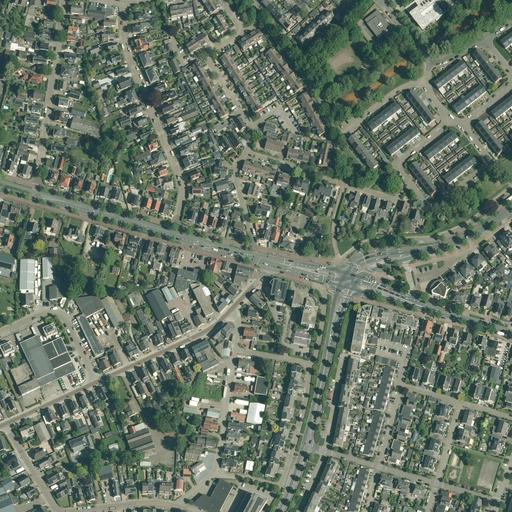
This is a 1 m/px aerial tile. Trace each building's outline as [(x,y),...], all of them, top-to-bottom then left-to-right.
[(30,0),(29,7),(38,8),(39,0),(30,0)] [(266,9),(272,3),(274,2),(272,0),(271,1),(269,0),(266,0),(262,4),(266,9)] [(420,0),(415,4),(418,8),(416,10),(418,14),(414,17),(412,19),(415,23),(417,21),(424,30),(424,29),(436,20),(436,21),(444,16),(443,14),(450,9),(449,8),(451,6),(459,0),(420,0)] [(207,11),(216,5),(213,1),(204,6),(207,11)] [(266,9),(270,13),(276,8),(272,3),(266,9)] [(219,10),(216,5),(207,11),(210,16),(219,10)] [(24,26),(30,28),(35,8),(29,7),(24,26)] [(72,7),(72,8),(71,8),(71,10),(71,11),(71,14),(80,15),(80,16),(82,17),(83,14),(83,9),(80,8),(80,7),(78,7),(77,8),(72,7)] [(89,7),(89,11),(87,17),(88,18),(97,19),(102,20),(111,16),(112,11),(89,7)] [(176,18),(174,8),(169,9),(170,14),(167,14),(168,19),(171,19),(171,23),(177,22),(176,18)] [(270,13),(274,18),(280,12),(276,8),(270,13)] [(388,29),(387,31),(385,28),(388,25),(377,11),(365,21),(367,24),(367,25),(378,39),(383,35),(386,39),(392,34),(388,29)] [(274,18),(278,22),(284,17),(280,12),(274,18)] [(324,16),(330,23),(334,19),(329,12),(324,16)] [(214,26),(223,20),(220,15),(212,21),(214,26)] [(82,17),(80,16),(77,16),(77,18),(70,17),(70,23),(77,24),(77,23),(82,24),(82,20),(88,21),(88,18),(87,17),(84,17),(82,17)] [(324,16),(320,21),(325,27),(330,23),(324,16)] [(278,22),(282,27),(288,21),(284,17),(278,22)] [(226,25),(223,20),(214,26),(217,30),(226,25)] [(288,21),(282,27),(286,31),(292,26),(291,24),(288,21)] [(319,21),(318,22),(315,25),(321,31),(325,27),(320,21),(319,21)] [(226,25),(217,30),(220,35),(229,30),(226,25)] [(315,25),(311,29),(316,35),(321,31),(315,25)] [(311,29),(306,33),(312,39),(316,35),(311,29)] [(256,31),(252,34),(257,42),(262,39),(260,37),(257,32),(256,31)] [(103,34),(101,34),(101,35),(96,35),(97,39),(99,39),(102,39),(102,42),(108,42),(107,40),(114,39),(114,34),(111,34),(111,33),(106,33),(106,34),(103,34)] [(209,43),(206,38),(208,37),(205,33),(203,34),(203,35),(199,37),(204,46),(209,43)] [(312,39),(306,33),(302,37),(307,43),(312,39)] [(253,45),(257,42),(252,34),(247,37),(253,45)] [(298,36),(300,38),(297,41),(303,47),(307,43),(302,37),(300,35),(298,36)] [(194,40),(199,49),(204,46),(199,37),(196,39),(194,37),(193,38),(194,40)] [(247,37),(243,40),(248,48),(253,45),(247,37)] [(134,44),(135,44),(135,45),(136,44),(136,46),(145,44),(148,43),(151,42),(150,40),(145,41),(144,38),(141,38),(137,39),(138,40),(134,41),(134,44)] [(505,50),(510,46),(505,39),(500,43),(505,50)] [(195,52),(199,49),(194,40),(189,43),(195,52)] [(243,51),(248,48),(243,40),(238,43),(243,51)] [(189,43),(188,41),(185,43),(186,45),(185,46),(190,55),(195,52),(189,43)] [(16,51),(18,51),(23,52),(24,48),(17,46),(17,44),(10,43),(9,50),(16,51)] [(37,43),(36,50),(48,51),(49,45),(44,44),(41,43),(37,43)] [(136,51),(137,51),(137,52),(140,51),(140,52),(144,51),(144,50),(147,50),(145,44),(136,46),(137,48),(136,48),(136,49),(135,49),(136,51)] [(108,53),(117,51),(116,45),(111,46),(111,45),(107,46),(104,46),(105,53),(108,53)] [(97,47),(92,50),(89,51),(91,56),(99,52),(97,47)] [(268,59),(276,53),(273,49),(265,55),(268,59)] [(473,55),(477,60),(483,55),(479,50),(473,55)] [(142,63),(149,60),(149,59),(151,58),(149,53),(139,57),(142,63)] [(222,64),(231,58),(228,53),(219,59),(222,64)] [(271,64),(280,58),(276,53),(268,59),(271,64)] [(72,60),(75,61),(76,56),(73,55),(68,54),(68,55),(65,55),(64,59),(68,60),(68,61),(72,62),(72,60)] [(480,65),(487,60),(483,55),(477,60),(480,65)] [(107,59),(109,62),(107,63),(107,64),(107,66),(108,66),(110,66),(121,62),(121,60),(120,59),(118,56),(114,58),(113,57),(110,58),(107,59)] [(38,57),(36,57),(35,64),(46,66),(47,59),(42,59),(42,58),(38,57)] [(233,63),(231,58),(222,64),(225,68),(233,63)] [(283,62),(280,58),(271,64),(275,68),(283,62)] [(149,61),(149,60),(142,63),(144,69),(151,66),(150,63),(152,62),(151,60),(149,61)] [(177,66),(175,60),(169,62),(172,68),(177,66)] [(480,65),(484,70),(490,65),(487,60),(480,65)] [(193,72),(202,67),(199,62),(191,67),(193,72)] [(286,66),(283,62),(275,68),(278,72),(286,66)] [(458,66),(463,72),(467,68),(462,62),(458,66)] [(233,63),(225,68),(228,73),(236,67),(233,63)] [(484,70),(488,74),(494,69),(490,65),(484,70)] [(177,66),(172,68),(175,74),(180,72),(177,66)] [(286,66),(278,72),(281,77),(290,71),(286,66)] [(458,66),(453,69),(458,76),(463,72),(458,66)] [(196,77),(205,72),(202,67),(193,72),(196,77)] [(239,72),(236,67),(228,73),(231,77),(239,72)] [(115,71),(112,72),(115,78),(118,77),(126,74),(123,68),(119,70),(118,69),(115,70),(115,71)] [(458,76),(453,69),(448,73),(453,79),(458,76)] [(488,74),(491,79),(498,74),(494,69),(488,74)] [(148,78),(155,75),(155,74),(157,73),(156,71),(154,72),(153,70),(146,73),(148,78)] [(293,75),(290,71),(281,77),(285,81),(293,75)] [(208,76),(205,72),(196,77),(199,81),(208,76)] [(233,82),(242,76),(239,72),(231,77),(233,82)] [(448,73),(443,77),(448,83),(453,79),(448,73)] [(502,79),(498,74),(491,79),(495,84),(502,79)] [(32,82),(32,83),(32,86),(36,87),(36,84),(36,83),(41,83),(42,77),(35,76),(29,75),(29,76),(23,75),(22,76),(22,79),(28,80),(28,81),(28,82),(32,82)] [(155,75),(148,78),(151,84),(158,81),(157,79),(159,78),(158,76),(156,76),(155,75)] [(293,75),(285,81),(288,86),(296,79),(293,75)] [(86,85),(87,87),(91,86),(90,76),(83,78),(85,86),(86,85)] [(210,81),(208,76),(199,81),(201,86),(210,81)] [(245,81),(242,76),(233,82),(236,87),(245,81)] [(186,84),(183,78),(182,77),(177,80),(180,86),(181,85),(186,84)] [(443,77),(439,80),(444,87),(448,83),(443,77)] [(116,88),(130,83),(128,79),(114,85),(116,88)] [(300,84),(296,79),(288,86),(292,90),(300,84)] [(444,87),(439,80),(434,84),(439,91),(444,87)] [(94,90),(100,88),(97,81),(91,84),(94,90)] [(213,86),(210,81),(201,86),(204,91),(213,86)] [(245,81),(236,87),(239,91),(248,86),(245,81)] [(63,83),(62,84),(60,84),(59,90),(68,92),(69,85),(69,84),(67,84),(66,83),(63,83)] [(130,83),(116,88),(118,92),(131,87),(130,83)] [(157,87),(152,89),(155,94),(162,91),(164,90),(162,84),(160,85),(156,86),(157,87)] [(303,88),(300,84),(292,90),(295,94),(303,88)] [(216,91),(213,86),(204,91),(207,96),(216,91)] [(251,90),(248,86),(239,91),(242,96),(251,90)] [(481,86),(476,90),(481,96),(486,93),(481,86)] [(100,88),(94,90),(96,96),(102,93),(100,88)] [(68,97),(78,101),(80,93),(70,90),(68,97)] [(245,101),(254,95),(251,90),(242,96),(245,101)] [(476,90),(472,94),(477,100),(481,96),(476,90)] [(216,91),(207,96),(209,100),(218,95),(216,91)] [(30,98),(33,99),(41,101),(42,93),(34,92),(34,94),(31,94),(30,98)] [(124,97),(125,101),(135,96),(134,95),(135,94),(134,92),(133,92),(126,94),(127,97),(126,97),(124,97)] [(175,99),(175,98),(177,97),(174,92),(172,92),(168,94),(167,93),(164,95),(160,97),(163,104),(166,102),(166,103),(172,101),(171,100),(175,99)] [(407,97),(410,102),(417,97),(413,92),(407,97)] [(298,99),(300,103),(309,99),(307,94),(298,99)] [(467,97),(472,104),(477,100),(472,94),(467,97)] [(221,100),(218,95),(209,100),(212,105),(221,100)] [(257,100),(254,95),(245,101),(248,105),(257,100)] [(136,98),(135,96),(125,101),(122,102),(120,103),(118,103),(117,104),(118,107),(120,107),(122,106),(122,105),(124,104),(125,106),(128,105),(137,101),(137,100),(137,98),(136,98)] [(410,102),(414,106),(421,101),(417,97),(410,102)] [(467,97),(462,101),(467,107),(472,104),(467,97)] [(58,98),(57,105),(60,105),(60,108),(67,109),(67,107),(68,107),(69,100),(58,98)] [(312,103),(309,99),(300,103),(303,108),(312,103)] [(221,100),(212,105),(215,110),(224,105),(221,100)] [(260,104),(257,100),(248,105),(251,110),(260,104)] [(424,106),(421,101),(414,106),(418,111),(424,106)] [(462,101),(457,105),(463,111),(467,107),(462,101)] [(500,106),(505,113),(510,109),(505,102),(500,106)] [(186,107),(188,112),(189,112),(191,118),(197,116),(200,115),(196,103),(189,106),(186,107)] [(303,108),(306,113),(314,108),(312,103),(303,108)] [(396,103),(391,107),(396,114),(401,110),(396,103)] [(263,109),(260,104),(251,110),(254,114),(263,109)] [(162,111),(161,111),(162,114),(163,114),(164,115),(173,111),(175,110),(172,105),(171,106),(161,110),(162,111)] [(226,110),(224,105),(215,110),(217,115),(226,110)] [(458,115),(463,111),(457,105),(453,108),(458,115)] [(33,107),(30,107),(29,113),(32,113),(40,115),(40,108),(36,108),(36,107),(33,106),(33,107)] [(139,106),(131,109),(129,110),(132,116),(134,116),(142,112),(139,106)] [(418,111),(421,116),(428,111),(424,106),(418,111)] [(500,106),(496,110),(501,116),(505,113),(500,106)] [(386,111),(391,117),(396,114),(391,107),(386,111)] [(317,113),(314,108),(306,113),(308,118),(317,113)] [(226,110),(217,115),(220,120),(229,114),(226,110)] [(501,116),(496,110),(491,114),(496,120),(501,116)] [(386,111),(382,114),(387,121),(391,117),(386,111)] [(421,116),(425,121),(432,116),(428,111),(421,116)] [(73,121),(73,119),(74,116),(64,112),(63,115),(56,114),(54,122),(63,123),(66,124),(67,119),(73,121)] [(311,123),(320,118),(317,113),(308,118),(311,123)] [(387,121),(382,114),(377,118),(382,125),(387,121)] [(173,119),(173,116),(165,119),(168,125),(175,122),(178,120),(176,117),(173,119)] [(435,121),(432,116),(425,121),(429,125),(435,121)] [(24,123),(27,124),(37,125),(38,119),(34,118),(34,117),(30,117),(25,117),(24,123)] [(198,127),(199,127),(205,125),(204,121),(202,122),(200,117),(195,119),(197,124),(198,127)] [(147,126),(146,125),(147,124),(144,118),(136,122),(134,123),(137,129),(139,128),(143,126),(143,128),(144,128),(145,128),(147,127),(147,126)] [(236,120),(234,118),(229,121),(235,130),(237,128),(239,132),(241,131),(241,132),(245,130),(244,129),(245,128),(243,124),(243,123),(241,121),(241,122),(239,118),(236,120)] [(322,123),(320,118),(311,123),(313,127),(322,123)] [(377,118),(372,122),(377,128),(382,125),(377,118)] [(100,127),(73,119),(73,121),(71,129),(97,136),(100,127)] [(377,128),(372,122),(367,126),(372,132),(377,128)] [(486,127),(484,125),(482,122),(476,127),(479,132),(486,127)] [(220,123),(211,129),(212,132),(216,130),(218,133),(223,129),(220,123)] [(322,123),(313,127),(316,132),(325,127),(322,123)] [(24,133),(26,133),(28,134),(36,135),(37,129),(32,128),(33,128),(30,127),(30,126),(22,124),(22,126),(23,127),(22,132),(24,133)] [(275,128),(265,125),(263,132),(271,135),(270,138),(276,139),(277,135),(274,134),(275,128)] [(177,127),(173,128),(170,130),(172,136),(179,133),(181,132),(179,127),(177,128),(177,127)] [(327,132),(325,127),(316,132),(318,137),(327,132)] [(479,132),(483,137),(490,132),(486,127),(479,132)] [(415,128),(410,131),(415,138),(420,134),(415,128)] [(66,132),(61,131),(54,130),(53,137),(60,138),(60,137),(65,138),(66,132)] [(149,139),(149,138),(152,137),(150,131),(145,133),(145,132),(142,133),(142,134),(139,136),(138,134),(137,135),(137,133),(126,137),(127,142),(128,142),(139,137),(141,141),(145,140),(145,141),(149,139)] [(410,142),(415,138),(410,131),(405,135),(410,142)] [(453,132),(448,136),(453,143),(458,139),(453,132)] [(483,137),(487,141),(493,137),(490,132),(483,137)] [(235,134),(229,138),(236,148),(238,147),(239,148),(242,146),(241,145),(242,145),(239,140),(238,138),(235,134)] [(405,135),(400,139),(405,145),(410,142),(405,135)] [(174,141),(176,146),(177,146),(179,145),(179,144),(183,143),(186,141),(187,144),(192,142),(191,139),(187,141),(185,136),(181,137),(176,139),(177,140),(174,141)] [(348,141),(352,146),(359,141),(355,136),(348,141)] [(453,143),(448,136),(443,140),(448,146),(453,143)] [(490,146),(497,141),(493,137),(487,141),(490,146)] [(27,138),(25,138),(24,145),(34,146),(35,140),(31,139),(27,138)] [(223,149),(224,149),(226,152),(231,149),(225,138),(219,142),(222,146),(221,146),(223,149)] [(396,143),(401,149),(405,145),(400,139),(396,143)] [(283,145),(267,140),(264,150),(280,154),(283,145)] [(443,140),(438,143),(444,150),(448,146),(443,140)] [(192,142),(187,144),(185,145),(186,147),(183,149),(183,150),(179,151),(181,158),(189,154),(190,157),(195,155),(195,154),(194,152),(192,153),(189,148),(196,145),(194,141),(192,142)] [(363,146),(359,141),(352,146),(356,151),(363,146)] [(490,146),(494,151),(501,146),(497,141),(490,146)] [(144,146),(146,151),(147,153),(150,152),(150,153),(157,150),(156,148),(157,147),(155,143),(149,146),(148,144),(144,146)] [(396,143),(391,146),(396,153),(401,149),(396,143)] [(444,150),(438,143),(434,147),(439,154),(444,150)] [(51,151),(59,153),(64,153),(65,146),(60,146),(57,145),(57,146),(52,145),(51,151)] [(365,149),(363,146),(356,151),(360,156),(370,149),(369,148),(366,148),(365,149)] [(396,153),(391,146),(386,150),(391,156),(396,153)] [(501,146),(494,151),(498,156),(504,151),(501,146)] [(434,147),(429,151),(434,158),(439,154),(434,147)] [(370,150),(370,149),(360,156),(364,161),(370,156),(368,154),(369,153),(370,150)] [(429,161),(434,158),(429,151),(424,155),(429,161)] [(136,162),(147,158),(145,153),(134,158),(136,162)] [(152,163),(162,159),(160,155),(154,158),(149,160),(150,164),(152,163)] [(9,160),(8,163),(3,162),(1,169),(6,170),(6,171),(9,172),(9,173),(11,174),(11,173),(12,173),(14,166),(16,167),(19,158),(12,156),(11,161),(9,160)] [(370,156),(364,161),(368,166),(374,161),(370,156)] [(184,166),(192,163),(191,161),(194,160),(193,157),(186,159),(187,160),(183,162),(184,166)] [(467,160),(472,167),(477,163),(472,157),(467,160)] [(216,167),(215,167),(214,174),(225,176),(226,174),(227,174),(227,171),(226,171),(227,169),(223,168),(223,166),(224,167),(224,162),(217,160),(216,167)] [(467,160),(462,164),(467,170),(472,167),(467,160)] [(378,166),(374,161),(368,166),(372,172),(378,166)] [(250,163),(247,173),(252,174),(255,165),(250,163)] [(409,168),(413,173),(419,168),(415,163),(409,168)] [(458,168),(462,174),(467,170),(462,164),(458,168)] [(257,176),(260,166),(255,165),(252,174),(257,176)] [(25,166),(22,176),(28,178),(29,173),(30,173),(31,170),(32,167),(25,166)] [(260,166),(257,176),(263,178),(265,168),(260,166)] [(157,169),(153,170),(152,171),(154,173),(155,173),(156,176),(157,175),(158,178),(160,177),(167,174),(165,168),(158,171),(157,169)] [(265,168),(263,178),(268,179),(271,169),(265,168)] [(423,173),(419,168),(413,173),(416,178),(423,173)] [(458,168),(453,171),(458,178),(462,174),(458,168)] [(271,169),(268,179),(273,181),(276,171),(271,169)] [(50,171),(48,177),(46,181),(49,182),(50,182),(49,183),(52,184),(53,183),(55,184),(58,176),(58,173),(50,171)] [(193,174),(189,176),(191,182),(196,180),(197,183),(200,182),(201,183),(204,182),(203,177),(198,179),(197,175),(200,174),(198,171),(196,172),(193,173),(193,174)] [(453,171),(448,175),(453,182),(458,178),(453,171)] [(426,177),(423,173),(416,178),(420,182),(426,177)] [(282,185),(285,175),(279,174),(276,183),(282,185)] [(282,185),(287,187),(289,179),(290,177),(285,175),(282,185)] [(453,182),(448,175),(443,179),(448,185),(453,182)] [(62,176),(62,178),(59,186),(67,188),(69,181),(68,180),(69,178),(66,177),(66,178),(62,176)] [(80,179),(77,178),(76,181),(73,189),(80,191),(82,183),(84,178),(81,177),(80,179)] [(430,182),(426,177),(420,182),(424,187),(430,182)] [(298,189),(300,190),(303,181),(297,179),(296,183),(295,183),(293,190),(297,191),(298,189)] [(220,180),(212,182),(212,190),(216,189),(217,193),(228,189),(229,188),(228,186),(227,186),(226,183),(222,184),(222,183),(220,184),(219,181),(221,180),(220,180)] [(168,182),(162,183),(163,190),(166,189),(166,190),(169,189),(173,189),(172,187),(173,187),(171,181),(168,182)] [(309,182),(303,181),(300,190),(303,190),(302,193),(307,194),(309,187),(307,186),(309,182)] [(96,184),(89,182),(88,185),(86,192),(92,194),(93,190),(94,190),(95,187),(96,184)] [(434,187),(430,182),(424,187),(427,192),(434,187)] [(259,193),(260,188),(255,186),(250,185),(249,190),(259,193)] [(322,201),(326,188),(320,186),(319,190),(315,189),(314,195),(317,196),(318,195),(322,196),(320,200),(322,201)] [(109,188),(106,187),(105,190),(102,189),(101,194),(98,193),(98,196),(100,197),(106,199),(109,191),(109,188)] [(431,197),(438,192),(434,187),(427,192),(431,197)] [(326,188),(322,201),(324,201),(325,197),(329,198),(332,189),(326,188)] [(117,190),(114,190),(113,192),(111,200),(118,202),(120,202),(121,199),(118,199),(120,194),(117,193),(117,190)] [(259,193),(249,190),(247,196),(257,199),(259,193)] [(222,203),(233,199),(232,197),(231,197),(230,194),(226,196),(225,193),(219,195),(219,198),(220,198),(222,203)] [(136,195),(132,194),(131,197),(131,196),(130,199),(131,200),(130,205),(136,207),(137,207),(139,207),(140,203),(138,203),(139,199),(135,198),(136,195)] [(351,206),(351,207),(351,208),(353,209),(354,208),(355,205),(357,206),(358,204),(359,201),(359,200),(360,196),(354,195),(351,206)] [(152,199),(146,198),(145,200),(143,208),(149,210),(151,202),(152,199)] [(362,207),(363,207),(362,210),(367,211),(367,209),(368,209),(368,207),(369,207),(371,200),(365,198),(364,201),(362,205),(363,205),(362,207)] [(233,199),(222,203),(223,207),(222,208),(223,211),(226,211),(230,209),(229,206),(234,205),(233,201),(233,199)] [(153,203),(151,211),(157,213),(160,205),(159,205),(160,202),(154,200),(153,203)] [(370,211),(368,214),(374,216),(375,212),(377,213),(378,209),(380,202),(375,201),(373,207),(371,206),(370,211)] [(171,205),(164,203),(163,206),(160,214),(165,215),(165,214),(168,215),(170,210),(170,209),(171,205)] [(383,211),(384,211),(383,213),(389,214),(391,205),(385,203),(383,211)] [(395,210),(393,215),(396,216),(397,216),(398,213),(406,215),(409,205),(401,203),(399,208),(395,210)] [(0,217),(6,219),(9,220),(10,214),(19,217),(19,215),(21,216),(22,212),(20,211),(21,209),(12,207),(4,204),(2,209),(0,216),(0,217)] [(266,218),(267,214),(267,212),(270,213),(271,207),(263,205),(262,208),(261,208),(257,207),(255,215),(257,215),(257,216),(258,217),(259,218),(261,217),(261,216),(266,218)] [(192,208),(191,211),(190,213),(189,217),(187,216),(186,220),(188,221),(194,223),(196,217),(196,218),(197,215),(198,210),(192,208)] [(304,214),(312,218),(314,213),(311,212),(312,211),(306,208),(304,214)] [(411,224),(413,224),(417,225),(418,222),(419,222),(420,217),(419,217),(420,214),(414,212),(413,215),(411,220),(412,221),(411,223),(411,224)] [(202,214),(201,216),(199,224),(205,226),(206,221),(207,221),(208,218),(207,218),(208,216),(202,214)] [(211,217),(211,219),(208,227),(214,229),(216,224),(217,221),(217,218),(211,217)] [(224,220),(221,219),(220,221),(218,230),(225,232),(228,218),(225,217),(224,220)] [(49,221),(48,224),(44,223),(43,227),(51,230),(51,233),(56,234),(57,229),(56,229),(58,223),(49,221)] [(272,226),(274,225),(274,223),(267,221),(266,225),(267,225),(265,232),(264,231),(261,240),(265,241),(266,240),(268,241),(270,233),(272,226)] [(235,230),(234,234),(241,236),(243,231),(242,231),(243,229),(241,228),(242,225),(235,223),(233,229),(235,230)] [(27,228),(26,232),(25,235),(31,237),(35,238),(36,235),(37,232),(38,233),(39,230),(37,229),(38,227),(31,225),(30,229),(27,228)] [(73,232),(68,230),(66,237),(71,238),(72,236),(78,238),(77,242),(80,243),(82,235),(79,234),(81,230),(74,228),(73,232)] [(105,231),(96,228),(93,237),(94,237),(92,241),(96,242),(97,238),(102,240),(105,231)] [(281,231),(278,230),(275,229),(273,234),(271,242),(277,244),(281,231)] [(13,238),(6,236),(3,247),(11,249),(13,238)] [(121,238),(116,237),(114,243),(119,245),(119,247),(118,249),(122,250),(123,248),(126,238),(125,238),(124,237),(123,236),(121,237),(121,238)] [(507,249),(511,246),(511,245),(505,236),(501,238),(503,241),(502,242),(507,249)] [(140,240),(131,237),(129,246),(128,249),(136,252),(138,245),(140,245),(140,243),(139,243),(140,240)] [(285,237),(285,239),(282,239),(279,247),(283,248),(283,249),(284,250),(285,250),(288,240),(289,238),(285,237)] [(290,241),(288,240),(285,250),(291,252),(293,246),(292,245),(291,244),(291,243),(290,241)] [(143,255),(150,256),(150,255),(151,252),(153,244),(147,242),(145,250),(143,255)] [(156,254),(159,255),(158,260),(160,261),(164,247),(158,245),(156,254)] [(491,260),(494,258),(494,259),(498,257),(497,256),(499,254),(492,246),(485,252),(487,255),(487,256),(488,255),(491,260)] [(476,259),(481,265),(481,266),(482,266),(484,268),(488,265),(486,262),(487,262),(482,255),(481,256),(480,255),(479,256),(476,259)] [(0,256),(0,268),(12,271),(15,260),(3,257),(0,256)] [(52,259),(42,259),(43,279),(53,279),(52,259)] [(481,265),(476,259),(472,261),(474,263),(473,264),(476,269),(478,271),(481,269),(479,267),(481,265)] [(211,260),(210,267),(208,273),(217,276),(221,262),(211,260)] [(28,291),(28,293),(26,294),(26,296),(26,297),(22,297),(22,301),(21,302),(22,303),(22,307),(26,307),(27,308),(28,307),(29,307),(29,302),(30,301),(33,301),(33,293),(34,261),(20,261),(19,291),(28,291)] [(157,263),(157,264),(151,263),(150,270),(155,271),(155,270),(159,271),(161,264),(157,263)] [(229,278),(230,274),(231,270),(228,269),(229,265),(224,263),(221,272),(225,272),(223,277),(229,278)] [(467,265),(464,268),(469,275),(472,278),(476,275),(473,271),(470,267),(469,268),(467,265)] [(501,265),(497,269),(501,274),(506,269),(501,265)] [(254,271),(237,267),(237,269),(236,274),(249,278),(252,278),(254,271)] [(469,275),(464,268),(461,270),(462,273),(461,274),(465,278),(467,280),(469,278),(467,276),(469,275)] [(493,280),(500,274),(496,269),(489,275),(493,280)] [(174,288),(178,294),(179,297),(183,295),(181,293),(188,290),(190,284),(191,284),(191,282),(195,283),(198,272),(194,271),(193,275),(179,271),(176,282),(174,288)] [(170,273),(167,287),(172,286),(175,274),(170,273)] [(249,278),(236,274),(233,283),(241,285),(241,282),(246,284),(247,283),(249,278)] [(455,275),(449,279),(454,285),(460,281),(455,275)] [(162,277),(160,284),(167,286),(169,278),(162,277)] [(216,281),(221,286),(225,282),(219,277),(218,279),(217,281),(216,281)] [(221,286),(216,281),(215,282),(213,281),(212,282),(220,289),(222,287),(221,286)] [(269,285),(272,288),(270,297),(275,298),(274,302),(279,303),(284,304),(287,286),(280,284),(281,283),(273,281),(269,285)] [(445,282),(438,288),(432,293),(432,296),(440,298),(445,300),(447,291),(450,289),(445,282)] [(199,306),(202,312),(205,318),(213,314),(211,311),(213,311),(211,307),(210,308),(206,301),(201,290),(207,287),(205,283),(190,286),(199,306)] [(230,283),(228,286),(226,288),(228,290),(234,296),(239,291),(240,289),(238,287),(236,288),(235,288),(230,283)] [(62,288),(49,288),(50,301),(56,300),(56,299),(62,299),(62,288)] [(173,288),(168,291),(173,301),(178,298),(173,288)] [(143,290),(146,296),(145,297),(159,323),(163,320),(168,318),(171,316),(165,305),(158,290),(157,289),(143,290)] [(255,294),(249,300),(256,307),(259,309),(260,310),(265,305),(264,304),(262,301),(258,297),(261,294),(260,292),(255,294)] [(460,295),(458,303),(464,305),(467,297),(467,296),(468,296),(469,292),(467,292),(464,292),(463,296),(460,295)] [(216,296),(213,300),(219,313),(232,300),(224,293),(221,295),(224,298),(221,301),(216,296)] [(458,303),(460,295),(454,293),(451,301),(458,303)] [(310,299),(309,299),(309,298),(294,294),(293,300),(292,300),(291,299),(290,300),(290,301),(291,302),(292,302),(291,308),(301,310),(301,311),(301,312),(302,313),(303,313),(303,315),(302,315),(301,315),(301,316),(299,325),(300,326),(306,327),(306,328),(305,329),(306,330),(307,330),(308,330),(308,329),(308,328),(314,329),(317,310),(316,310),(316,309),(316,308),(316,307),(316,306),(316,305),(316,304),(315,304),(315,303),(314,302),(313,301),(312,300),(311,300),(310,299)] [(486,295),(486,298),(485,300),(483,307),(489,309),(490,305),(491,305),(493,297),(490,296),(486,295)] [(104,309),(100,302),(97,296),(75,300),(80,309),(83,315),(77,318),(92,350),(95,357),(104,354),(104,353),(102,350),(100,346),(85,319),(104,309)] [(481,298),(478,297),(475,296),(474,298),(471,306),(478,308),(481,298)] [(100,302),(104,309),(114,329),(124,324),(111,297),(100,302)] [(497,303),(497,306),(494,313),(500,315),(502,311),(503,307),(504,305),(497,303)] [(202,312),(199,306),(194,308),(197,315),(202,312)] [(372,309),(369,308),(367,308),(364,308),(362,309),(360,311),(359,313),(358,316),(358,318),(367,320),(368,319),(369,318),(372,319),(374,311),(372,310),(372,309)] [(248,311),(247,317),(252,318),(252,319),(255,319),(258,319),(259,316),(256,316),(257,313),(252,312),(252,310),(249,309),(249,311),(248,311)] [(378,321),(381,322),(384,312),(379,311),(376,320),(376,322),(378,323),(378,321)] [(180,312),(174,315),(177,323),(183,320),(180,312)] [(394,314),(389,313),(386,323),(386,325),(388,325),(388,323),(391,324),(394,314)] [(175,324),(171,316),(168,318),(177,338),(181,336),(175,324)] [(200,316),(193,319),(197,328),(204,324),(200,316)] [(168,318),(163,320),(167,328),(166,328),(172,340),(177,338),(168,318)] [(185,321),(183,323),(188,332),(192,330),(189,324),(187,319),(185,320),(185,321)] [(188,332),(183,323),(181,323),(179,323),(181,328),(180,328),(184,335),(188,332)] [(429,323),(424,338),(426,338),(427,335),(430,335),(432,330),(431,330),(433,324),(429,323)] [(220,345),(224,341),(233,332),(232,330),(232,329),(228,325),(227,326),(226,324),(216,334),(212,338),(215,341),(216,340),(220,345)] [(48,327),(52,336),(57,334),(53,325),(51,326),(51,325),(48,327)] [(52,336),(48,327),(47,328),(44,328),(44,329),(42,330),(46,339),(52,336)] [(148,327),(144,330),(147,338),(152,335),(148,327)] [(436,335),(435,338),(442,340),(443,337),(444,333),(443,333),(444,328),(438,327),(436,335)] [(164,343),(161,337),(163,336),(161,330),(157,332),(158,336),(152,339),(156,347),(164,343)] [(141,337),(140,338),(140,340),(142,342),(148,339),(146,335),(144,331),(142,332),(144,336),(141,337)] [(313,334),(296,331),(293,344),(310,347),(313,334)] [(450,338),(450,339),(449,344),(455,346),(456,343),(458,337),(457,337),(458,332),(452,331),(450,338)] [(140,340),(140,338),(138,335),(134,337),(138,345),(139,345),(142,352),(149,349),(146,342),(142,343),(142,342),(140,340)] [(470,347),(470,346),(471,341),(470,341),(472,336),(466,335),(463,342),(467,343),(467,346),(470,347)] [(49,362),(42,347),(37,336),(20,345),(28,363),(10,371),(22,396),(57,380),(49,362)] [(478,337),(477,341),(479,342),(479,345),(482,346),(481,350),(484,351),(485,348),(486,345),(485,344),(487,340),(480,338),(478,337)] [(49,362),(67,353),(61,339),(42,347),(49,362)] [(491,349),(490,352),(491,352),(491,353),(493,354),(494,350),(496,350),(499,343),(493,341),(491,349)] [(207,342),(199,346),(210,369),(218,365),(207,342)] [(5,345),(9,354),(14,352),(10,343),(8,344),(8,343),(5,345),(6,345),(5,345)] [(223,356),(229,358),(231,344),(225,343),(224,349),(223,356)] [(130,358),(134,356),(129,347),(127,344),(123,346),(126,352),(127,352),(130,358)] [(9,354),(5,345),(4,346),(1,346),(1,347),(0,347),(0,349),(1,351),(0,351),(0,355),(3,355),(4,357),(9,354)] [(129,347),(134,356),(138,355),(135,348),(132,349),(131,346),(129,347)] [(203,373),(210,369),(199,346),(191,350),(198,362),(195,363),(196,367),(199,373),(202,372),(203,373)] [(103,349),(105,353),(106,355),(111,352),(109,347),(103,349)] [(362,350),(352,348),(351,353),(355,354),(355,355),(364,358),(365,354),(361,353),(362,350)] [(187,351),(181,354),(184,361),(187,360),(189,362),(192,361),(190,358),(191,358),(187,351)] [(67,353),(49,362),(57,380),(76,372),(72,362),(67,353)] [(116,355),(110,358),(114,366),(120,363),(116,355)] [(181,364),(180,362),(177,355),(171,358),(173,361),(172,362),(173,365),(174,367),(177,366),(181,364)] [(349,365),(357,367),(358,363),(360,363),(361,359),(351,356),(350,360),(349,365)] [(107,357),(101,359),(97,361),(102,372),(110,369),(106,361),(108,360),(107,357)] [(165,372),(171,370),(170,367),(169,364),(168,365),(166,360),(161,363),(164,370),(165,372)] [(155,365),(149,368),(153,375),(156,373),(158,376),(160,375),(159,372),(158,372),(155,365)] [(384,373),(393,376),(395,369),(382,366),(382,368),(385,369),(384,373)] [(290,376),(301,378),(301,375),(299,374),(301,369),(292,367),(290,376)] [(176,368),(173,369),(177,379),(175,380),(177,385),(183,383),(180,376),(179,374),(176,368)] [(416,369),(415,371),(411,370),(408,378),(413,379),(412,381),(417,382),(417,380),(420,381),(424,369),(418,368),(418,370),(416,369)] [(493,368),(490,378),(497,380),(499,370),(493,368)] [(424,369),(420,381),(423,382),(423,384),(427,385),(427,383),(432,384),(434,377),(430,375),(430,373),(428,373),(429,371),(424,369)] [(148,377),(145,370),(139,372),(142,380),(144,383),(150,380),(148,377)] [(393,376),(384,373),(383,377),(379,376),(379,378),(392,382),(393,376)] [(140,383),(139,381),(138,378),(137,379),(135,375),(129,377),(134,387),(137,385),(139,390),(141,396),(146,394),(141,383),(140,383)] [(288,385),(297,387),(298,382),(300,382),(301,378),(290,376),(288,385)] [(448,389),(451,390),(454,378),(449,377),(448,379),(447,378),(446,380),(441,379),(439,387),(444,388),(443,390),(447,391),(448,389)] [(266,397),(268,380),(257,378),(254,395),(266,397)] [(379,378),(378,380),(377,384),(381,385),(390,388),(392,382),(379,378)] [(451,390),(454,391),(453,393),(458,394),(458,392),(463,393),(465,386),(460,384),(461,382),(459,382),(460,380),(454,378),(451,390)] [(244,385),(235,384),(234,392),(243,394),(243,391),(246,391),(247,386),(244,385)] [(297,387),(288,385),(286,394),(297,396),(298,392),(296,392),(297,387)] [(390,388),(381,385),(379,389),(376,389),(376,391),(388,394),(390,388)] [(482,399),(485,387),(480,386),(479,388),(477,387),(477,389),(472,388),(470,395),(474,397),(474,399),(478,400),(479,398),(482,399)] [(485,387),(482,399),(485,400),(484,402),(488,403),(489,401),(494,402),(496,395),(491,393),(492,391),(490,391),(490,389),(485,387)] [(98,392),(102,399),(103,401),(109,398),(108,396),(107,393),(106,393),(104,389),(98,392)] [(378,393),(377,398),(387,400),(388,394),(376,391),(375,393),(378,393)] [(97,405),(96,404),(99,402),(98,400),(99,400),(97,397),(96,397),(95,393),(89,396),(92,403),(94,407),(97,405)] [(409,398),(407,402),(416,405),(418,400),(415,399),(416,395),(407,393),(406,397),(409,398)] [(297,396),(286,394),(285,403),(293,404),(294,399),(296,400),(297,396)] [(88,404),(85,397),(79,400),(82,407),(84,410),(87,408),(86,405),(88,404)] [(7,400),(8,402),(8,404),(11,411),(17,409),(13,402),(12,398),(7,400)] [(385,406),(387,400),(377,398),(376,402),(373,401),(372,403),(385,406)] [(132,401),(122,406),(128,418),(138,414),(132,401)] [(415,409),(416,405),(407,402),(406,406),(404,406),(402,410),(411,413),(412,408),(415,409)] [(440,412),(449,414),(449,412),(451,412),(452,409),(447,407),(448,404),(439,402),(438,405),(440,405),(439,408),(441,409),(440,412)] [(75,403),(69,405),(72,413),(73,413),(74,415),(79,413),(78,411),(79,410),(78,406),(77,406),(75,403)] [(293,404),(285,403),(283,411),(293,414),(294,410),(292,410),(293,404)] [(383,412),(385,406),(372,403),(372,405),(375,406),(374,410),(383,412)] [(261,426),(265,407),(250,404),(246,423),(261,426)] [(69,418),(68,415),(69,415),(67,411),(66,411),(65,407),(59,410),(62,418),(63,420),(69,418)] [(218,410),(206,409),(205,416),(217,418),(218,410)] [(410,417),(411,413),(402,410),(401,415),(404,415),(402,419),(411,422),(413,418),(410,417)] [(293,414),(283,411),(281,420),(290,422),(291,417),(293,417),(293,414)] [(470,411),(469,414),(464,413),(463,416),(465,416),(464,419),(473,421),(473,418),(475,419),(477,413),(470,411)] [(370,415),(370,417),(383,421),(384,415),(375,412),(374,416),(370,415)] [(448,416),(449,414),(440,412),(439,415),(439,417),(434,416),(434,419),(443,422),(444,419),(448,420),(449,416),(448,416)] [(51,413),(45,415),(49,424),(55,421),(51,413)] [(205,421),(205,422),(204,428),(201,428),(200,434),(208,435),(208,429),(216,431),(217,424),(211,423),(212,417),(206,417),(202,417),(202,421),(205,421)] [(381,427),(383,421),(370,417),(369,419),(373,420),(371,424),(381,427)] [(411,422),(402,419),(401,424),(399,423),(397,427),(406,430),(407,426),(410,427),(411,422)] [(435,429),(444,431),(444,429),(446,429),(447,426),(442,425),(443,422),(434,419),(433,422),(437,423),(436,426),(435,429)] [(472,424),(473,421),(464,419),(463,421),(462,420),(461,424),(465,425),(464,428),(466,429),(472,430),(474,431),(475,428),(471,427),(472,424)] [(510,426),(506,424),(506,421),(499,419),(497,425),(499,426),(498,428),(507,431),(508,429),(509,429),(510,426)] [(66,422),(58,425),(61,433),(69,430),(66,422)] [(43,423),(33,427),(41,444),(50,439),(43,423)] [(239,424),(239,425),(236,424),(237,424),(229,423),(228,429),(231,429),(231,430),(236,431),(235,432),(238,433),(238,430),(242,431),(243,424),(239,424)] [(280,423),(278,432),(288,435),(289,432),(287,431),(289,426),(280,423)] [(381,427),(371,424),(370,428),(367,427),(366,430),(379,433),(381,427)] [(31,436),(30,434),(34,433),(31,425),(25,428),(29,437),(31,436)] [(55,438),(50,425),(46,426),(51,440),(55,438)] [(80,434),(89,430),(87,426),(78,430),(80,434)] [(409,431),(406,430),(397,427),(396,432),(399,433),(397,437),(406,439),(408,435),(409,431)] [(494,427),(493,433),(492,436),(501,439),(502,436),(506,437),(507,433),(506,433),(507,431),(498,428),(494,427)] [(29,437),(25,428),(19,431),(22,438),(25,437),(26,439),(29,437)] [(444,431),(435,429),(432,428),(430,436),(438,439),(439,436),(443,437),(444,434),(443,433),(444,431)] [(472,430),(466,429),(464,428),(464,431),(459,430),(458,433),(460,434),(459,436),(468,438),(468,435),(471,436),(472,430)] [(131,435),(125,437),(132,456),(155,450),(147,429),(145,430),(136,433),(131,435)] [(368,436),(377,439),(379,433),(366,430),(366,432),(369,432),(368,436)] [(278,432),(275,441),(284,443),(285,438),(287,439),(288,435),(278,432)] [(239,444),(239,440),(240,434),(234,433),(234,436),(227,435),(226,442),(239,444)] [(81,439),(70,444),(72,450),(83,446),(83,449),(87,447),(92,445),(88,435),(83,437),(83,439),(81,439)] [(363,440),(363,442),(376,445),(377,439),(368,436),(367,441),(363,440)] [(438,439),(430,436),(429,436),(428,439),(432,440),(431,443),(430,446),(439,448),(439,446),(441,447),(442,443),(437,442),(438,439)] [(472,439),(468,438),(459,436),(458,438),(457,438),(456,441),(460,442),(460,445),(469,448),(472,439)] [(492,439),(491,445),(502,448),(503,446),(504,446),(505,443),(501,442),(501,439),(492,436),(491,439),(492,439)] [(405,444),(406,439),(397,437),(396,441),(394,440),(392,445),(401,447),(402,443),(405,444)] [(213,448),(215,441),(206,439),(206,440),(198,438),(197,444),(205,446),(205,447),(213,448)] [(275,441),(273,449),(283,453),(284,449),(282,448),(284,443),(275,441)] [(374,451),(376,445),(363,442),(362,444),(366,445),(364,449),(374,451)] [(52,448),(54,453),(66,448),(63,443),(52,448)] [(401,447),(392,445),(391,449),(394,450),(392,454),(402,457),(403,452),(400,451),(401,447)] [(491,445),(490,451),(489,450),(488,453),(496,456),(497,453),(501,454),(502,451),(501,450),(502,448),(491,445)] [(225,448),(223,455),(234,456),(234,452),(239,453),(240,447),(232,446),(231,449),(225,448)] [(438,451),(439,448),(430,446),(429,449),(429,452),(425,450),(424,453),(433,456),(434,453),(438,454),(439,451),(438,451)] [(41,449),(32,454),(35,461),(45,456),(41,449)] [(282,456),(283,453),(273,449),(270,458),(279,461),(280,455),(282,456)] [(374,451),(364,449),(363,453),(360,452),(359,454),(372,458),(374,451)] [(201,452),(186,450),(185,459),(199,462),(201,452)] [(432,459),(433,456),(424,453),(423,456),(424,457),(422,462),(425,463),(434,466),(434,463),(436,464),(437,460),(432,459)] [(400,461),(402,457),(392,454),(391,458),(389,458),(387,462),(396,465),(397,460),(400,461)] [(5,455),(2,457),(5,462),(6,462),(9,468),(11,466),(13,470),(14,470),(15,471),(18,469),(18,468),(19,467),(16,463),(17,463),(14,457),(8,460),(5,455)] [(270,458),(268,467),(278,470),(279,466),(277,466),(279,461),(270,458)] [(229,468),(232,468),(235,469),(236,468),(237,463),(236,462),(231,461),(231,460),(227,459),(227,460),(222,460),(221,466),(229,468)] [(45,469),(48,467),(51,465),(50,464),(48,460),(45,461),(45,460),(38,464),(41,469),(44,467),(45,469)] [(330,460),(328,465),(338,469),(339,467),(337,466),(338,463),(330,460)] [(202,462),(190,469),(194,477),(200,474),(200,473),(202,471),(203,472),(204,472),(204,471),(206,469),(202,462)] [(434,466),(425,463),(424,466),(422,465),(422,468),(420,468),(419,471),(428,473),(429,470),(433,472),(434,468),(433,468),(434,466)] [(338,471),(338,469),(328,465),(325,470),(333,473),(335,470),(338,471)] [(109,467),(97,470),(100,482),(112,479),(109,467)] [(278,470),(268,467),(265,475),(273,478),(275,473),(277,473),(278,470)] [(360,471),(359,475),(368,478),(370,472),(357,468),(356,470),(360,471)] [(59,470),(46,478),(50,485),(60,479),(58,475),(60,473),(59,470)] [(336,474),(333,473),(325,470),(323,474),(334,479),(336,474)] [(333,482),(334,479),(323,474),(321,479),(329,483),(330,480),(333,482)] [(366,484),(368,478),(359,475),(357,479),(354,478),(354,481),(366,484)] [(384,489),(387,478),(382,476),(379,486),(378,485),(377,487),(384,489)] [(0,484),(6,493),(14,488),(15,490),(16,491),(18,489),(19,490),(21,488),(28,484),(30,483),(29,483),(30,482),(27,478),(26,478),(26,477),(22,480),(20,479),(19,480),(19,481),(18,482),(16,483),(15,484),(14,484),(12,485),(12,484),(11,483),(10,482),(9,479),(0,484)] [(392,492),(394,486),(394,485),(391,484),(393,480),(392,479),(391,478),(389,478),(388,478),(387,478),(384,489),(392,492)] [(176,479),(176,481),(175,490),(182,491),(183,479),(176,479)] [(328,486),(329,483),(321,479),(319,484),(329,489),(330,487),(328,486)] [(192,505),(205,511),(219,511),(233,486),(233,487),(220,480),(218,484),(210,499),(203,495),(192,505)] [(153,489),(156,489),(156,481),(147,481),(147,485),(148,494),(153,494),(153,489)] [(164,495),(165,485),(166,482),(156,481),(156,489),(159,489),(159,494),(164,495)] [(365,489),(366,484),(354,481),(353,483),(356,483),(355,487),(365,489)] [(397,485),(394,485),(394,486),(392,492),(395,493),(396,490),(401,492),(404,483),(403,482),(401,481),(400,482),(398,481),(397,485)] [(0,511),(14,511),(9,499),(8,500),(7,496),(7,495),(5,493),(6,493),(0,484),(0,483),(0,511)] [(142,494),(148,494),(147,485),(144,485),(144,483),(139,483),(139,488),(142,488),(142,494)] [(411,489),(408,489),(409,484),(404,483),(401,492),(407,493),(405,498),(408,498),(411,489)] [(171,486),(165,485),(164,495),(170,495),(170,490),(173,490),(174,484),(171,484),(171,486)] [(319,484),(317,489),(325,493),(326,490),(328,491),(329,489),(319,484)] [(86,497),(87,497),(89,502),(95,500),(93,495),(90,485),(84,486),(86,494),(85,494),(86,497)] [(412,497),(417,499),(420,488),(415,486),(414,490),(411,489),(408,498),(411,499),(412,497)] [(64,487),(55,493),(59,500),(68,494),(64,487)] [(350,493),(363,496),(365,489),(355,487),(354,492),(351,491),(350,493)] [(26,493),(23,495),(25,499),(28,497),(29,499),(32,497),(32,496),(36,494),(32,488),(28,491),(27,490),(25,492),(26,493)] [(426,489),(420,488),(417,499),(423,501),(426,489)] [(327,494),(325,493),(317,489),(315,494),(321,498),(325,499),(327,494)] [(441,501),(450,503),(452,499),(449,498),(450,494),(441,491),(440,496),(443,496),(441,501)] [(14,493),(9,496),(13,506),(19,503),(14,493)] [(361,502),(363,496),(350,493),(349,495),(353,496),(352,500),(361,502)] [(247,494),(237,511),(260,511),(263,508),(266,504),(267,502),(252,496),(252,497),(247,494)] [(313,494),(311,499),(319,502),(321,498),(315,494),(313,494)] [(317,507),(319,502),(311,499),(309,504),(317,507)] [(347,503),(347,505),(359,508),(361,502),(352,500),(350,504),(347,503)] [(449,508),(450,503),(441,501),(440,505),(438,504),(436,509),(445,511),(446,507),(449,508)] [(376,505),(374,510),(380,511),(386,511),(388,505),(382,503),(381,506),(380,506),(376,505)]
